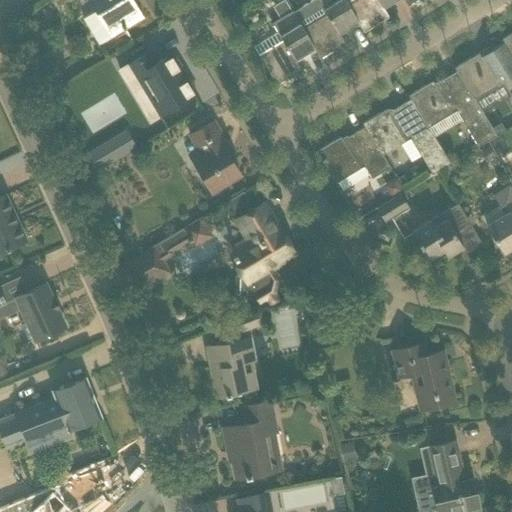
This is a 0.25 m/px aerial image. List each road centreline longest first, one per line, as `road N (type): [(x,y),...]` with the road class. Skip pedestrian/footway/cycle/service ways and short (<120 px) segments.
road 1 (unclassified): [(169,511),(129,374),(0,87)]
road 2 (residential): [(275,131),(353,260),(382,284),(497,318)]
road 3 (residential): [(275,131),(491,0)]
road 4 (residential): [(195,0),(275,131)]
